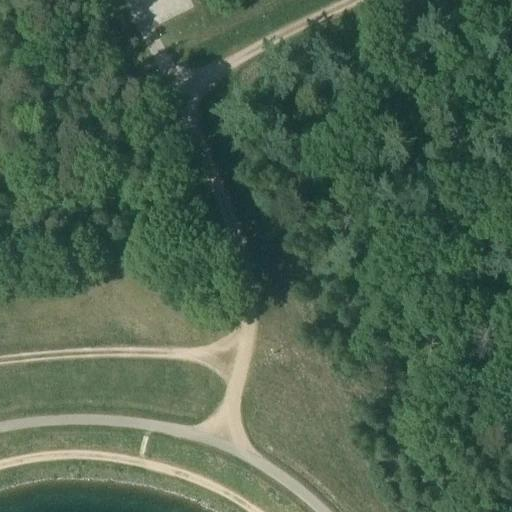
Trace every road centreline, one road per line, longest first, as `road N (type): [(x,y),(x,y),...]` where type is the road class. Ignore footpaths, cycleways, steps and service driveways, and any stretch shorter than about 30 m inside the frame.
road 1 (unclassified): [(219,444),(248,296),(244,263),(223,192),(175,87)]
road 2 (track): [(0,361),(109,353),(239,360)]
road 3 (track): [(175,87),(358,0)]
road 4 (track): [(139,465),(82,458),(0,472)]
